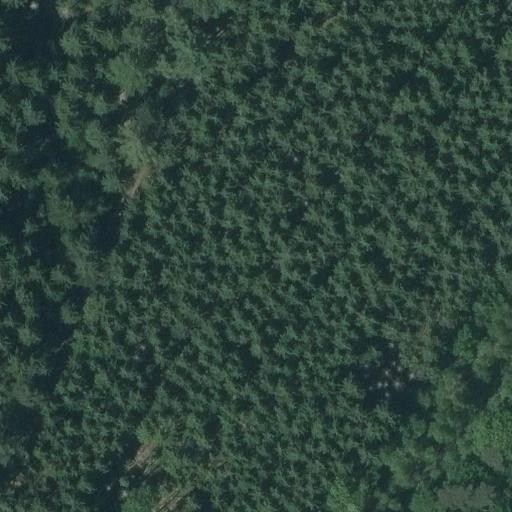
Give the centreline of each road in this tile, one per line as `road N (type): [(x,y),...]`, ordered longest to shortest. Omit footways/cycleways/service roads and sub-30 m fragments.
road 1 (track): [(230,0),(127,193),(0,496)]
road 2 (track): [(127,193),(115,0)]
road 3 (track): [(511,356),(400,511)]
